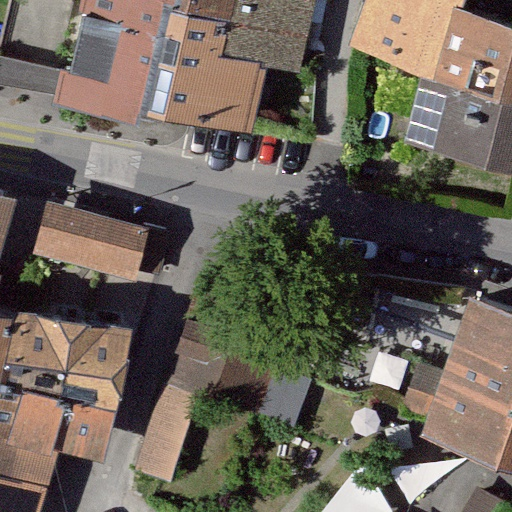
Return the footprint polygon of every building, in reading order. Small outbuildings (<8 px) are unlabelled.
[(164,103),(192,1),(189,0),(77,0),(77,2),(85,3),(70,62),(61,60),(59,67),(53,90),(52,94),(140,114),(142,98),(164,103)] [(327,0),(191,0),(192,1),(223,10),(215,42),(264,53),(317,65),(327,0)] [(440,63),(465,1),(465,0),(365,0),(350,41),(419,66),(421,58),(440,63)] [(223,10),(192,1),(164,103),(244,124),(264,53),(215,42),(223,10)] [(440,63),(511,83),(511,12),(465,1),(440,63)] [(0,81),(53,90),(59,67),(0,53),(0,81)] [(511,83),(440,63),(421,58),(419,66),(403,131),(511,158),(511,83)] [(0,267),(18,193),(0,188),(0,267)] [(150,220),(49,196),(36,247),(136,274),(137,268),(149,226),(150,220)] [(170,230),(149,226),(137,268),(160,274),(170,230)] [(204,271),(166,380),(200,392),(263,413),(301,304),(204,271)] [(511,455),(511,302),(481,293),(451,369),(434,417),(430,428),(511,455)] [(0,370),(8,372),(23,300),(0,296),(0,370)] [(132,323),(23,300),(8,372),(30,375),(118,396),(132,323)] [(434,417),(451,369),(421,359),(405,406),(434,417)] [(14,430),(30,375),(8,372),(0,370),(0,511),(40,511),(60,440),(14,430)] [(118,396),(30,375),(14,430),(60,440),(105,452),(118,396)] [(200,392),(166,380),(137,465),(171,475),(200,392)] [(268,511),(273,499),(240,489),(232,511),(268,511)]
